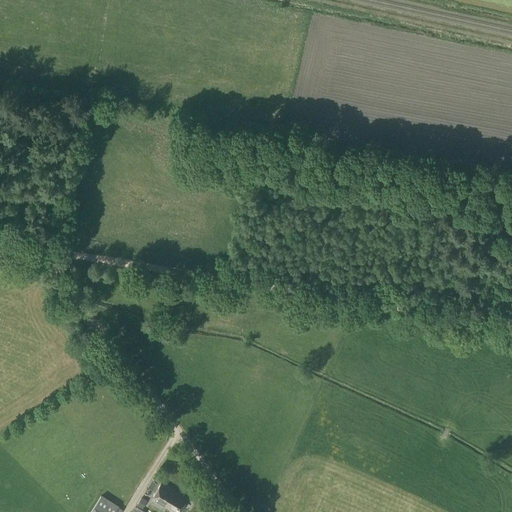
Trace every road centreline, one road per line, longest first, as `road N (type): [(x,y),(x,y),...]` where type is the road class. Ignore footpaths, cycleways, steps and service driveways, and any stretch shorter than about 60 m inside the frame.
road 1 (track): [(0,236),(37,251),(511,326)]
road 2 (track): [(37,251),(229,499),(227,511)]
